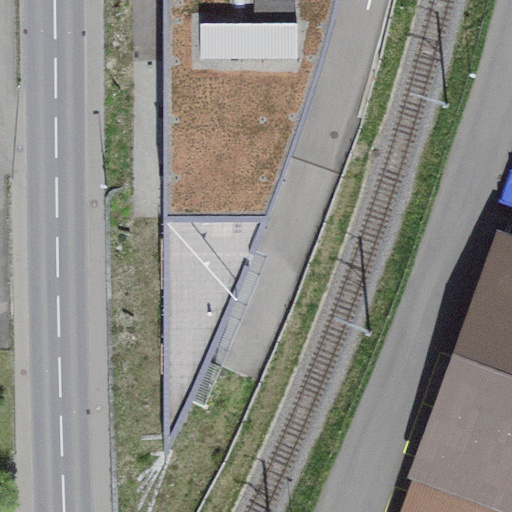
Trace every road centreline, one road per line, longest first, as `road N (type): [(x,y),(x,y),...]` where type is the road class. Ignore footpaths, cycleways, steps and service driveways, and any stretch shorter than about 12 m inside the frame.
road 1 (secondary): [(59,0),(76,511)]
road 2 (residential): [(362,511),(454,299),(511,45)]
